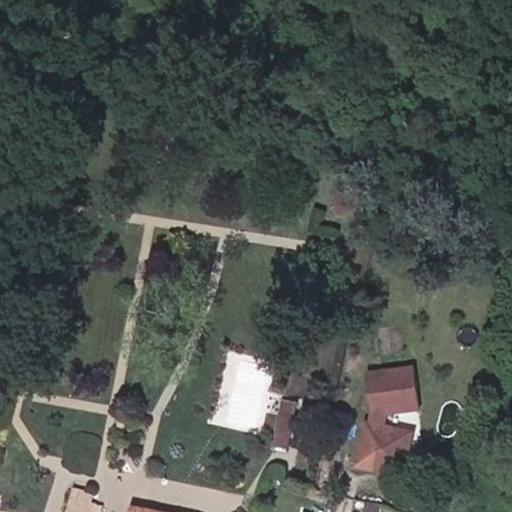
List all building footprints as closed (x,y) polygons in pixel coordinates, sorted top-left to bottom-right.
[(410,362),(367,374),(378,410),(375,422),(370,421),(360,465),(407,476),(411,459),(404,444),(407,429),(388,425),(391,413),(423,403),(410,362)] [(280,414),(295,417),(299,402),(283,398),(280,414)] [(288,451),(295,417),(280,414),(273,448),(288,451)] [(417,432),(407,429),(404,444),(411,459),(417,432)] [(103,511),(105,506),(92,503),(94,492),(75,488),(68,511),(103,511)]
